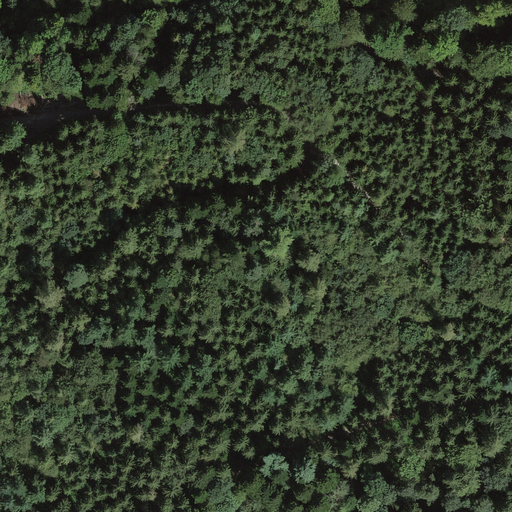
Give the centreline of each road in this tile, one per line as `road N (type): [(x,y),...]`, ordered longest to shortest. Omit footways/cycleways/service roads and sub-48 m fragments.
road 1 (track): [(511,323),(429,259),(285,115),(246,105),(0,118)]
road 2 (track): [(162,511),(374,434),(511,418)]
road 3 (track): [(320,153),(125,228),(0,307)]
road 4 (track): [(511,69),(437,73),(376,57),(309,0)]
